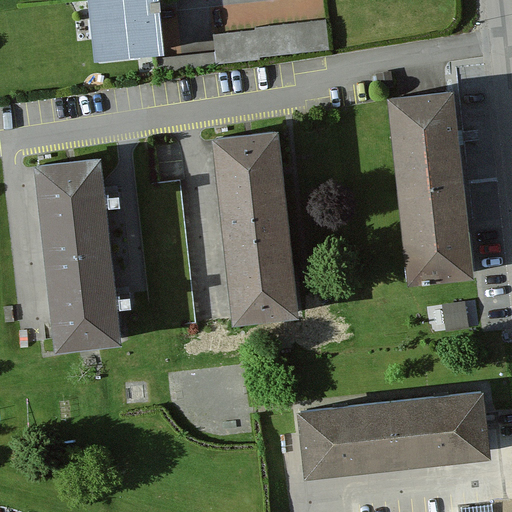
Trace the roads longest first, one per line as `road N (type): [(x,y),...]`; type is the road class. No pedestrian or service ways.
road 1 (residential): [(8,124),(510,44)]
road 2 (unknown): [(511,465),(339,488)]
